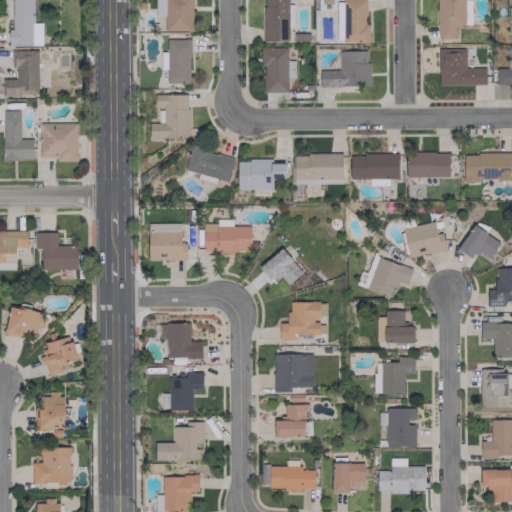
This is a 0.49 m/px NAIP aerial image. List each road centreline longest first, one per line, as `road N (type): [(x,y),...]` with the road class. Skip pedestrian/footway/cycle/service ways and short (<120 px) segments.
road 1 (secondary): [(110,0),(116,511)]
road 2 (residential): [(228,120),(511,118)]
road 3 (residential): [(449,511),(449,291)]
road 4 (residential): [(240,511),(240,299)]
road 5 (residential): [(240,299),(118,299)]
road 6 (residential): [(226,0),(228,120)]
road 7 (residential): [(404,0),(405,120)]
